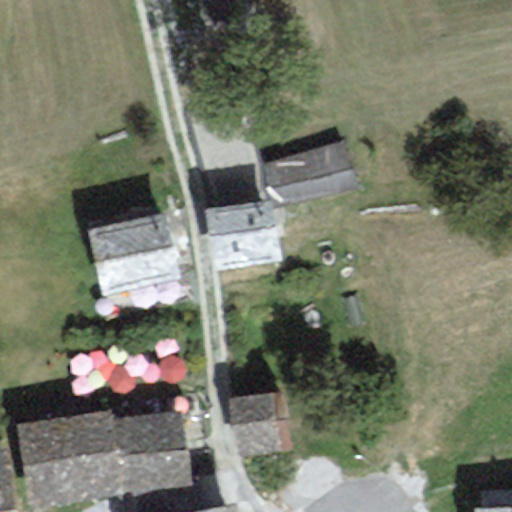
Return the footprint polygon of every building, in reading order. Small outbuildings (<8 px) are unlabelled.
[(340,149),(271,164),(279,199),(348,183),(340,149)] [(268,203),(208,214),(216,255),(238,251),(275,244),(268,203)] [(162,219),(97,228),(105,277),(170,267),(166,241),(162,219)] [(277,396),(237,403),(244,447),(258,445),(285,440),(277,396)] [(174,415),(127,423),(135,478),(144,476),(182,470),(174,415)] [(112,417),(25,431),(35,496),(47,494),(123,482),(112,417)]
